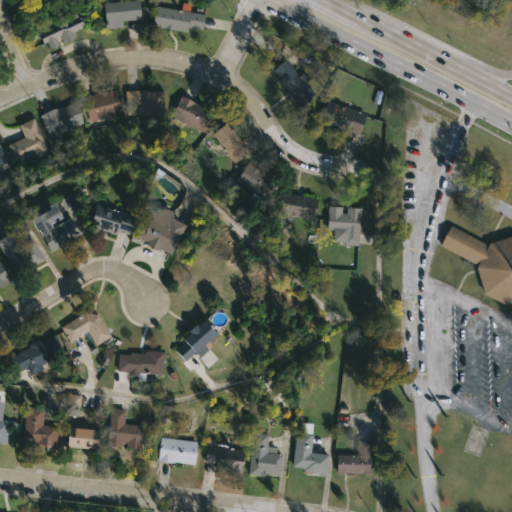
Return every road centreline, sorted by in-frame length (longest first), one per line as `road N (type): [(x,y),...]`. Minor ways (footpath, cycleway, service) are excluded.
road 1 (tertiary): [(271,511),(0,481)]
road 2 (primary): [(270,0),(511,120)]
road 3 (residential): [(218,78),(166,63),(109,62),(0,102)]
road 4 (primary): [(511,95),(360,16)]
road 5 (residential): [(144,296),(101,273),(0,331)]
road 6 (residential): [(348,162),(324,166),(303,157),(239,89),(218,78)]
